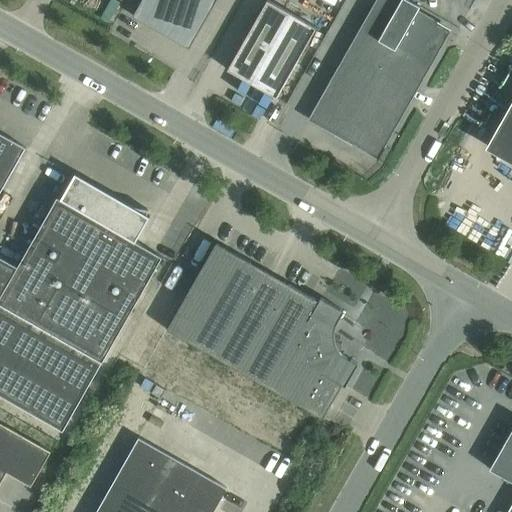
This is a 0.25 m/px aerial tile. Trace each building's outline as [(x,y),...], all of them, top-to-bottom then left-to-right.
[(215,0),(140,0),(132,16),(188,48),(215,0)] [(266,0),(227,69),(276,97),(315,27),(267,0),(266,0)] [(391,0),(380,0),(313,118),(366,148),(381,144),(440,40),(436,25),(415,13),(419,6),(408,0),(400,0),(398,4),(391,0)] [(0,190),(25,147),(0,133),(0,190)] [(117,198),(74,173),(59,199),(56,197),(16,267),(0,257),(0,396),(62,431),(161,257),(134,241),(149,216),(146,214),(148,210),(114,201),(117,198)] [(346,357),(344,355),(341,353),(339,351),(337,348),(335,345),(334,341),(333,338),(333,335),(333,331),(334,328),(335,324),(337,321),(343,311),(320,298),(318,301),(215,242),(166,329),(322,418),(341,384),(344,386),(357,363),(346,357)] [(30,486),(50,451),(0,423),(0,482),(6,472),(30,486)] [(511,508),(509,511),(511,511),(511,428),(489,469),(511,481),(511,508)] [(94,511),(211,511),(226,487),(137,437),(94,511)]
